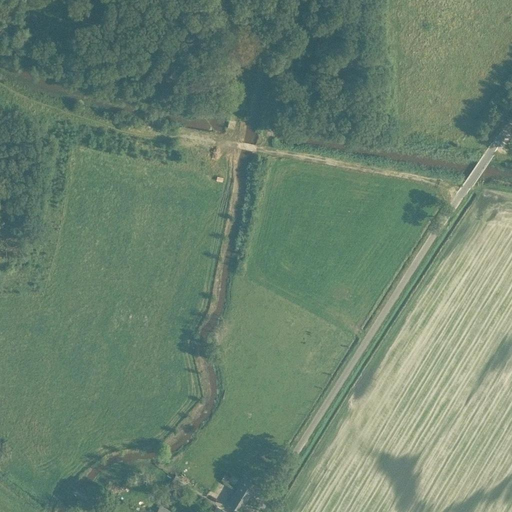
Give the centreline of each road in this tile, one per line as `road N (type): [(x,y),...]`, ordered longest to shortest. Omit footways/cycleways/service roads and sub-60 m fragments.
road 1 (unclassified): [(259,511),(511,124)]
road 2 (track): [(463,192),(439,181),(233,148)]
road 3 (track): [(233,148),(113,128)]
